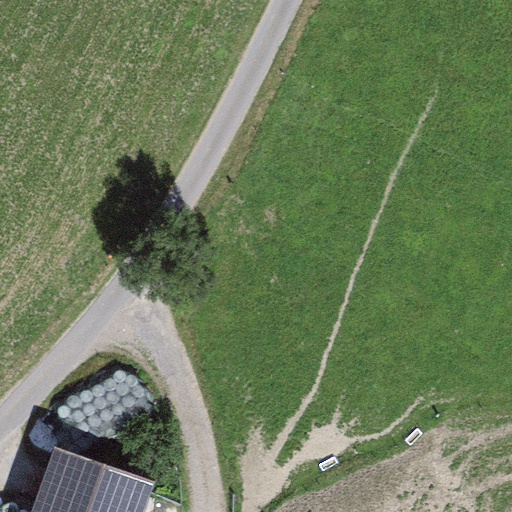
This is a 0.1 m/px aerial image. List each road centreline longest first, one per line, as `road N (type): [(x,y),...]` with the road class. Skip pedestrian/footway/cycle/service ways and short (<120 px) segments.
road 1 (unclassified): [(287,0),(171,217),(0,418)]
road 2 (track): [(129,271),(170,395),(184,511)]
